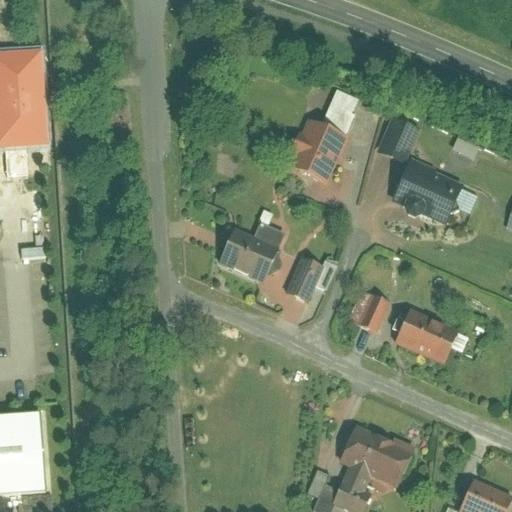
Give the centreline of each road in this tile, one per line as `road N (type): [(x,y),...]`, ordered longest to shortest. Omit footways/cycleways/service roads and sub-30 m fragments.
road 1 (residential): [(160,292),(511,443)]
road 2 (residential): [(160,292),(151,0)]
road 3 (tertiary): [(511,86),(299,0)]
road 4 (residential): [(177,511),(160,292)]
